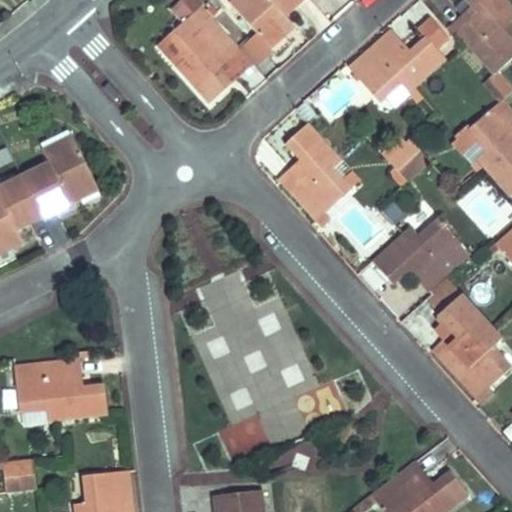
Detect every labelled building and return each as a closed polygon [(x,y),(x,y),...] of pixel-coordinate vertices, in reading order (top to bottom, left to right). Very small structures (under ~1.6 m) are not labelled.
[(182,0),(181,1),(194,15),(202,7),(194,0),(182,0)] [(267,46),(292,24),(286,17),(305,0),(241,0),(233,8),(257,35),(267,46)] [(467,22),(455,33),(494,77),(511,60),(511,37),(505,30),(511,23),(511,7),(505,0),(463,0),(471,8),(461,17),(467,22)] [(183,24),(194,15),(181,1),(171,10),(183,24)] [(471,8),(464,1),(455,9),(461,17),(471,8)] [(219,69),(240,50),(202,7),(194,15),(183,24),(167,39),(168,39),(185,59),(177,66),(176,67),(210,105),(233,85),(219,69)] [(461,17),(450,27),(455,33),(467,22),(461,17)] [(405,57),(385,35),(349,68),(379,103),(391,93),(386,88),(395,80),(400,85),(408,95),(446,60),(437,49),(449,39),(431,19),(418,31),(425,38),(410,52),(405,57)] [(296,28),(292,24),(267,46),(271,50),(296,28)] [(410,52),(391,30),(385,35),(405,57),(410,52)] [(240,50),(254,66),(256,68),(273,52),(271,50),(267,46),(257,35),(240,50)] [(160,47),(177,66),(185,59),(168,39),(160,47)] [(219,69),(233,85),(254,66),(240,50),(219,69)] [(391,93),(400,85),(395,80),(386,88),(391,93)] [(109,83),(103,89),(116,103),(122,98),(109,83)] [(477,162),(483,168),(511,199),(511,198),(511,111),(502,100),(467,131),(487,153),(477,162)] [(317,222),(351,190),(341,179),(335,184),(327,175),(342,161),(308,124),(285,145),(299,160),(304,166),(283,185),(317,222)] [(487,153),(467,131),(465,128),(454,138),(457,141),(452,145),(477,173),(483,168),(477,162),(487,153)] [(41,144),(45,155),(74,140),(68,131),(41,144)] [(68,200),(97,186),(74,140),(45,155),(49,162),(22,175),(44,218),(71,205),(68,200)] [(411,140),(399,150),(409,161),(421,151),(411,140)] [(388,160),(398,172),(409,161),(399,150),(388,160)] [(431,163),(421,151),(409,161),(419,173),(431,163)] [(278,180),(283,185),(304,166),(299,160),(278,180)] [(335,184),(341,179),(351,190),(360,182),(342,161),(327,175),(335,184)] [(408,183),(419,173),(409,161),(398,172),(408,183)] [(22,175),(0,186),(0,249),(22,239),(18,231),(44,218),(22,175)] [(99,191),(97,186),(68,200),(71,205),(99,191)] [(418,238),(409,229),(372,262),(392,285),(408,271),(414,266),(433,287),(471,254),(440,219),(427,230),(432,236),(423,244),(418,238)] [(427,230),(418,238),(423,244),(432,236),(427,230)] [(511,230),(495,246),(511,265),(511,230)] [(0,255),(24,244),(22,239),(0,249),(0,255)] [(427,292),(433,287),(414,266),(408,271),(427,292)] [(376,273),(367,281),(382,297),(391,289),(376,273)] [(439,315),(461,295),(446,278),(428,293),(431,296),(426,300),(438,316),(439,315)] [(486,353),(492,348),(501,339),(461,295),(439,315),(438,316),(453,331),(458,337),(436,356),(481,405),(494,394),(489,388),(510,368),(500,357),(494,362),(486,353)] [(453,331),(431,351),(436,356),(458,337),(453,331)] [(500,357),(492,348),(486,353),(494,362),(500,357)] [(48,421),(58,420),(108,414),(104,384),(83,386),(76,387),(72,358),(14,366),(19,412),(35,410),(34,403),(46,401),(47,409),(48,421)] [(83,386),(80,358),(72,358),(76,387),(83,386)] [(35,410),(47,409),(46,401),(34,403),(35,410)] [(257,416),(221,429),(232,459),(268,446),(257,416)] [(33,459),(18,461),(20,476),(35,474),(33,459)] [(3,463),(5,478),(20,476),(18,461),(3,463)] [(434,485),(416,461),(410,466),(428,489),(434,485)] [(414,511),(416,511),(417,511),(448,511),(469,496),(451,472),(434,485),(428,489),(410,466),(371,496),(376,503),(382,511),(414,511)] [(74,505),(74,511),(134,511),(130,471),(83,477),(85,492),(93,491),(94,503),(86,504),(74,505)] [(37,489),(35,474),(20,476),(22,491),(37,489)] [(7,493),(22,491),(20,476),(5,478),(7,493)] [(85,492),(86,504),(94,503),(93,491),(85,492)] [(265,511),(263,491),(218,496),(220,511),(265,511)] [(355,511),(363,511),(376,503),(371,496),(353,509),(355,511)]
